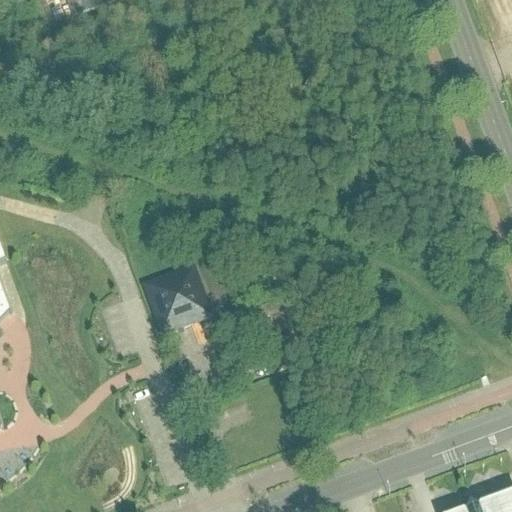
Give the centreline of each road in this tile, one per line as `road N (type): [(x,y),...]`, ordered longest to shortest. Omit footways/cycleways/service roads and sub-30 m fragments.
road 1 (unclassified): [(276,511),(511,425)]
road 2 (tertiary): [(511,176),(447,0)]
